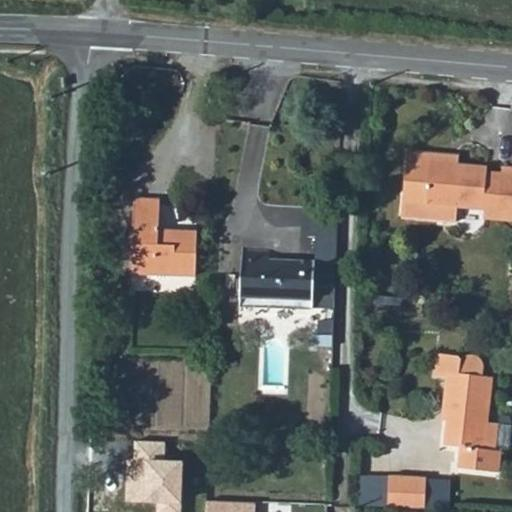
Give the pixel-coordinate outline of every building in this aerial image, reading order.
[(454,210),(482,213),(511,215),(511,171),(500,171),(500,176),(489,174),(489,168),(454,165),(453,160),(404,155),(399,220),(452,225),(454,210)] [(131,278),(194,280),(196,235),(156,233),(156,203),(133,202),(131,278)] [(511,215),(482,213),(482,224),(511,225),(511,215)] [(312,311),(314,269),(272,268),(272,259),(241,257),(240,308),(312,311)] [(335,270),(314,269),(312,311),(333,312),(335,270)] [(457,375),(445,374),(440,423),(445,423),(442,448),(458,450),(457,470),(490,474),(493,452),(484,451),(488,422),(493,380),(484,378),(481,362),(473,358),(466,359),(457,366),(457,375)] [(498,424),(488,422),(484,451),(493,452),(498,424)] [(165,443),(136,442),(135,458),(125,457),(124,501),(157,502),(156,511),(180,511),(183,460),(165,459),(165,443)] [(493,452),(490,474),(500,475),(502,453),(493,452)] [(387,483),(356,482),(354,511),(422,511),(423,485),(401,484),(400,505),(386,505),(387,483)] [(387,483),(386,505),(400,505),(401,484),(387,483)] [(255,511),(256,503),(209,500),(208,511),(255,511)]
